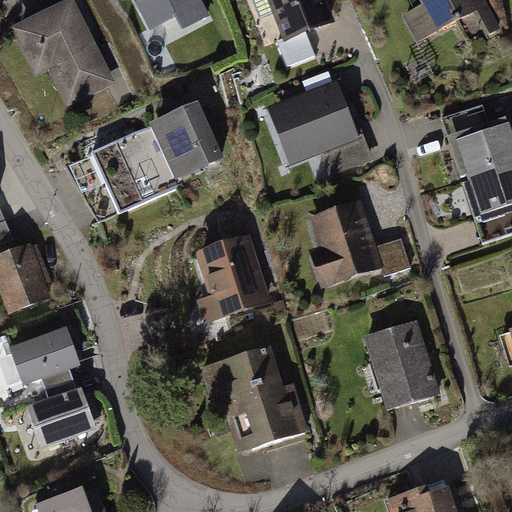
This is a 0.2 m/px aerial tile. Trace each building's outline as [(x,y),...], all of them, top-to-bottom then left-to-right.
[(74,0),(64,0),(6,30),(31,79),(44,72),(64,111),(117,84),(74,0)] [(198,0),(131,0),(146,28),(171,15),(178,27),(206,13),(198,0)] [(320,0),(262,0),(279,43),(330,24),(320,0)] [(409,0),(414,11),(400,18),(415,47),(465,21),(475,40),(495,30),(479,0),(409,0)] [(332,85),(261,110),(282,168),(353,143),(332,85)] [(197,105),(86,154),(114,218),(225,169),(197,105)] [(511,158),(500,123),(439,144),(468,230),(511,214),(511,158)] [(359,205),(307,221),(318,254),(304,259),(316,297),(406,269),(398,241),(373,249),(359,205)] [(0,243),(9,241),(0,216),(0,243)] [(247,238),(190,256),(203,301),(193,304),(200,326),(268,305),(247,238)] [(25,246),(0,256),(0,307),(3,316),(47,299),(25,246)] [(416,326),(356,342),(376,417),(436,401),(416,326)] [(63,332),(2,352),(15,389),(38,381),(45,401),(78,390),(71,370),(75,369),(63,332)] [(262,352),(189,376),(199,408),(209,405),(227,462),(304,437),(288,388),(274,392),(262,352)] [(45,401),(15,411),(30,454),(93,433),(78,390),(45,401)] [(449,511),(440,485),(382,504),(384,511),(449,511)] [(103,511),(96,488),(31,509),(31,511),(103,511)]
